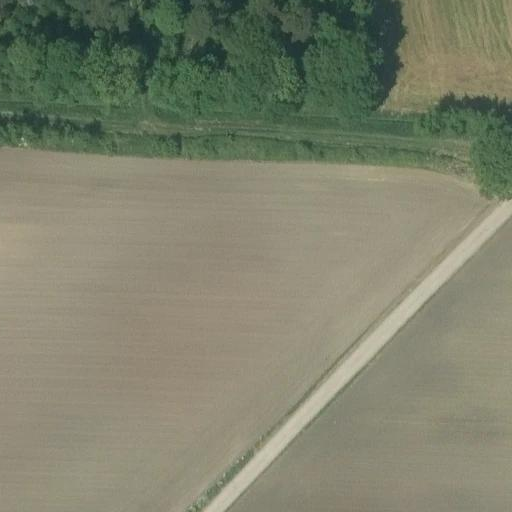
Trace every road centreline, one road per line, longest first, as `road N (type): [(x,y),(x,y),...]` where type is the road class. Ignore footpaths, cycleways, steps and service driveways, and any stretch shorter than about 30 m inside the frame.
road 1 (track): [(511,154),(0,128)]
road 2 (track): [(210,511),(511,197)]
